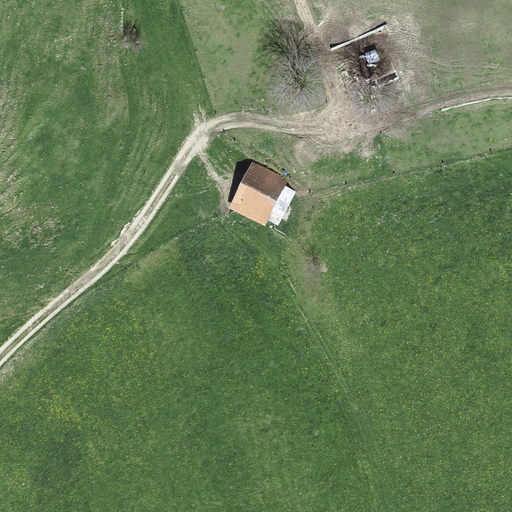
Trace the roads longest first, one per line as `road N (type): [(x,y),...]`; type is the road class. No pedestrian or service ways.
road 1 (track): [(0,374),(126,263),(206,138),(242,123),(353,129),(301,0)]
road 2 (track): [(389,511),(349,398),(289,284),(231,222),(194,157)]
road 3 (track): [(353,129),(511,93)]
